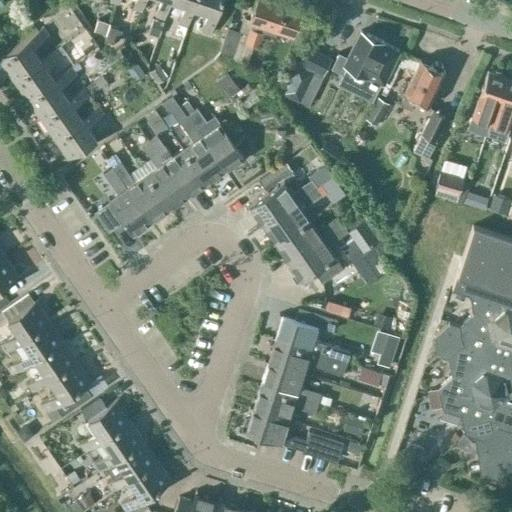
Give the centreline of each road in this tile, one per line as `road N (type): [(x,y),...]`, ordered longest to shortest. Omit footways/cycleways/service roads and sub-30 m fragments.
road 1 (residential): [(197,440),(246,302),(246,270),(226,243),(190,240),(100,302)]
road 2 (residential): [(197,440),(211,456),(397,511)]
road 3 (residential): [(0,160),(100,302)]
road 4 (residential): [(100,302),(197,440)]
